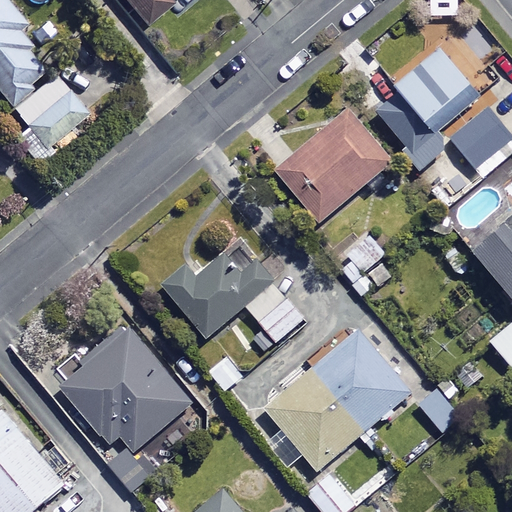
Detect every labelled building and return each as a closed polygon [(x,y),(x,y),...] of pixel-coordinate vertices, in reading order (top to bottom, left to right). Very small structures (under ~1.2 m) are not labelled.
[(0,0),(0,95),(10,107),(49,75),(17,37),(29,27),(5,0),(0,0)] [(124,0),(150,31),(178,8),(171,0),(124,0)] [(460,0),(433,0),(435,19),(462,18),(460,0)] [(222,17),(211,1),(189,15),(199,31),(222,17)] [(480,95),(449,59),(380,118),(410,154),(480,95)] [(90,118),(72,96),(16,142),(34,164),(90,118)] [(452,128),(460,137),(452,144),(486,182),(511,159),(511,138),(489,112),(485,115),(477,107),(452,128)] [(398,166),(354,113),(280,174),(324,227),(398,166)] [(367,278),(391,257),(368,232),(333,263),(365,298),(376,288),(367,278)] [(511,234),(483,259),(511,292),(511,234)] [(281,284),(247,243),(203,279),(193,267),(168,288),(212,342),(251,310),(279,344),(307,322),(278,287),(281,284)] [(198,404),(132,329),(63,389),(120,454),(109,463),(136,494),(159,474),(141,454),(198,404)] [(511,331),(495,344),(511,365),(511,331)] [(318,373),(367,434),(414,395),(365,335),(318,373)] [(486,380),(471,362),(454,376),(469,394),(486,380)] [(367,434),(318,373),(271,412),(321,472),(367,434)] [(462,422),(444,393),(425,405),(442,434),(462,422)] [(41,511),(69,488),(3,410),(0,412),(0,511),(41,511)] [(356,511),(360,509),(332,476),(310,494),(325,511),(356,511)] [(243,511),(228,493),(203,511),(243,511)]
